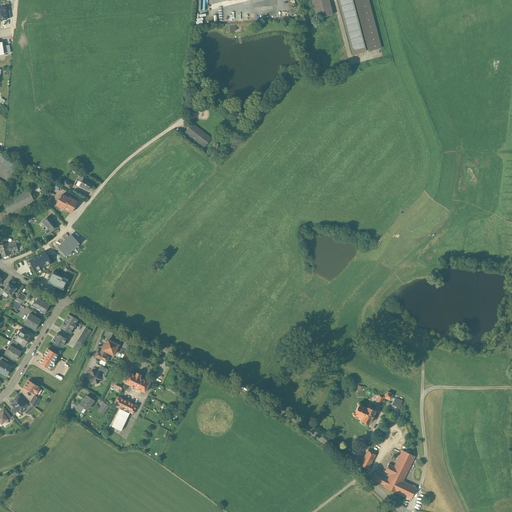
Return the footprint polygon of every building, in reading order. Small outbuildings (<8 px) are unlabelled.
[(328,0),(312,0),(317,19),(332,15),(328,0)] [(338,0),(353,55),(381,48),(367,0),(338,0)] [(211,139),(192,123),(185,132),(205,147),(211,139)] [(19,164),(0,152),(0,161),(2,163),(0,166),(13,174),(19,164)] [(84,178),(81,182),(79,181),(76,185),(79,187),(79,186),(87,190),(92,183),(87,180),(88,179),(85,177),(85,178),(84,178)] [(73,184),(65,179),(62,184),(70,189),(73,184)] [(29,190),(2,202),(6,211),(33,198),(29,190)] [(68,198),(62,195),(56,205),(64,209),(71,213),(77,202),(69,197),(68,198)] [(58,226),(50,215),(42,221),(51,232),(58,226)] [(80,243),(72,234),(57,247),(62,252),(60,255),(63,258),(80,243)] [(15,241),(6,244),(6,243),(0,245),(0,249),(0,251),(17,246),(15,241)] [(17,246),(0,251),(2,257),(10,255),(9,252),(18,250),(17,246)] [(35,272),(53,263),(47,251),(29,260),(35,272)] [(71,278),(52,269),(46,282),(65,290),(71,278)] [(4,290),(3,290),(4,291),(11,296),(16,288),(16,287),(13,285),(12,285),(9,283),(4,290)] [(17,297),(23,301),(27,296),(21,292),(17,297)] [(50,305),(38,297),(35,303),(34,302),(33,303),(34,304),(33,306),(45,314),(50,305)] [(12,306),(17,309),(21,304),(15,300),(12,306)] [(41,320),(30,313),(25,323),(35,329),(41,320)] [(77,319),(69,314),(60,328),(69,333),(72,328),(73,329),(75,325),(75,324),(77,319)] [(85,328),(77,341),(82,344),(83,345),(91,331),(85,328)] [(31,336),(20,330),(21,331),(20,334),(18,333),(15,339),(19,342),(25,346),(31,336)] [(110,338),(112,332),(106,330),(103,336),(110,338)] [(66,339),(57,333),(55,336),(53,339),(54,339),(52,342),(61,347),(66,339)] [(119,345),(108,340),(106,344),(104,345),(101,351),(102,351),(101,353),(105,355),(106,352),(114,355),(119,345)] [(14,347),(10,345),(6,353),(17,360),(21,352),(14,347)] [(57,355),(48,349),(44,355),(44,354),(42,357),(43,357),(39,363),(49,369),(57,355)] [(101,353),(97,352),(95,357),(107,362),(109,357),(105,355),(101,353)] [(134,356),(128,353),(126,356),(127,357),(121,370),(126,372),(132,359),(133,359),(134,356)] [(6,363),(0,360),(0,372),(6,376),(12,367),(6,363)] [(108,370),(100,366),(98,371),(106,375),(108,370)] [(97,373),(96,374),(95,371),(90,372),(91,375),(89,376),(91,382),(93,381),(95,384),(99,382),(98,380),(105,378),(104,376),(106,375),(98,371),(97,373)] [(141,374),(136,372),(135,375),(130,372),(125,383),(145,392),(150,382),(140,377),(141,374)] [(117,376),(114,383),(112,382),(111,384),(122,390),(124,386),(119,384),(121,378),(117,376)] [(40,387),(28,380),(24,388),(35,394),(40,387)] [(402,398),(392,394),(390,400),(394,401),(392,405),(399,407),(402,398)] [(87,395),(84,399),(84,398),(80,405),(84,408),(87,410),(94,400),(87,395)] [(27,405),(19,396),(11,403),(14,407),(19,412),(20,413),(23,410),(26,414),(28,414),(34,408),(30,403),(27,405)] [(39,399),(34,396),(31,401),(36,404),(39,399)] [(137,405),(118,396),(114,405),(121,408),(130,412),(133,414),(137,405)] [(366,408),(360,405),(360,404),(359,403),(358,403),(357,403),(357,404),(357,405),(358,406),(354,413),(354,412),(353,412),(353,413),(352,413),(352,414),(352,415),(353,415),(353,416),(354,415),(355,415),(358,417),(357,419),(369,425),(371,419),(373,420),(374,417),(372,416),(375,411),(366,407),(366,408)] [(79,404),(75,409),(80,413),(84,408),(80,405),(79,404)] [(19,412),(14,407),(10,411),(15,415),(19,412)] [(11,417),(4,408),(0,410),(0,422),(1,424),(8,419),(11,417)] [(121,408),(112,426),(121,431),(130,412),(121,408)] [(402,450),(394,466),(391,465),(387,473),(390,474),(387,479),(385,485),(384,487),(397,493),(410,500),(416,487),(403,481),(415,456),(402,450)] [(368,451),(360,465),(368,469),(375,455),(368,451)] [(385,478),(379,475),(376,481),(382,484),(385,478)]
